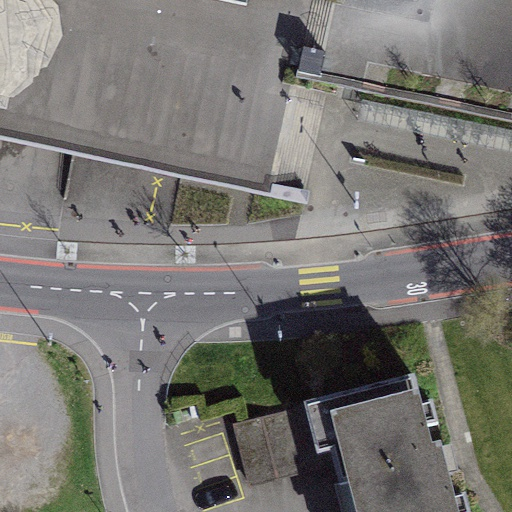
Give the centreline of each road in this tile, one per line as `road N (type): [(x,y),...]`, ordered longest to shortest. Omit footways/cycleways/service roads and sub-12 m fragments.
road 1 (tertiary): [(143,294),(319,288),(511,257)]
road 2 (residential): [(143,294),(137,383),(153,511)]
road 3 (tertiary): [(0,281),(143,294)]
